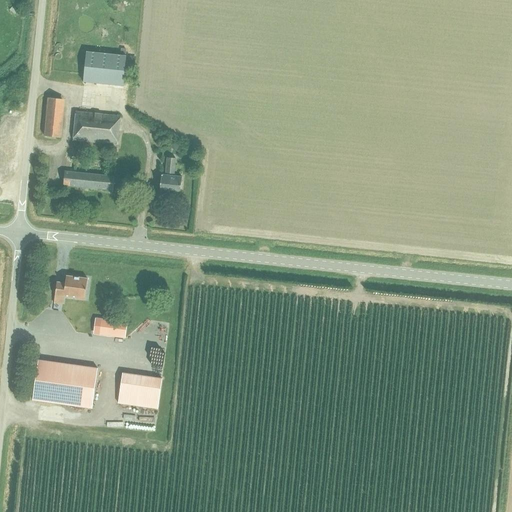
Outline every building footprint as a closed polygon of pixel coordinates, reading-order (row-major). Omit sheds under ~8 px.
[(13,6),(10,10),(15,15),(19,11),(13,6)] [(127,57),(127,56),(110,54),(86,52),(84,74),(83,83),(107,85),(124,87),(126,63),(127,57)] [(44,135),(58,137),(62,99),(48,97),(44,135)] [(13,98),(12,109),(28,110),(28,98),(13,98)] [(116,144),(119,117),(75,112),(72,139),(116,144)] [(169,139),(166,144),(183,155),(186,150),(169,139)] [(160,176),(158,194),(178,197),(180,179),(172,178),(174,160),(165,159),(163,177),(160,176)] [(111,192),(113,177),(65,171),(63,186),(111,192)] [(57,283),(55,296),(85,300),(88,279),(66,276),(65,284),(57,283)] [(112,321),(110,338),(126,340),(128,323),(112,321)] [(38,360),(33,400),(92,409),(98,369),(38,360)] [(123,374),(118,403),(158,409),(162,379),(123,374)] [(59,419),(59,412),(65,412),(65,405),(45,405),(45,419),(59,419)]
